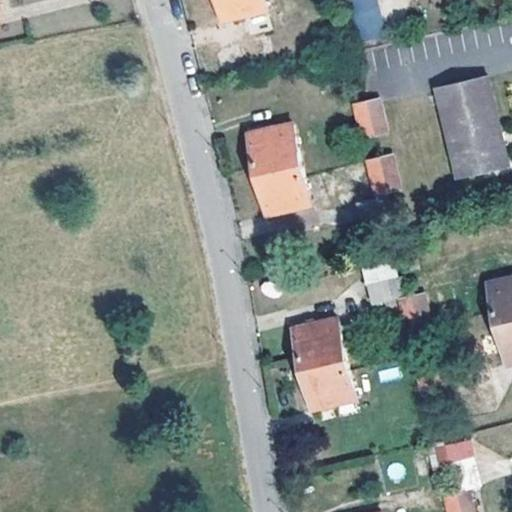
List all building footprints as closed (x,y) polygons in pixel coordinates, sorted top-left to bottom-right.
[(267,11),(264,0),(220,0),(225,20),(267,11)] [(348,14),(344,0),(343,0),(317,6),(320,20),(348,14)] [(384,37),(378,0),(351,0),(357,41),(384,37)] [(510,167),(489,78),(438,90),(458,179),(510,167)] [(380,102),(369,105),(376,136),(388,133),(380,102)] [(376,136),(369,105),(357,107),(364,139),(376,136)] [(312,206),(294,126),(251,135),(269,216),(312,206)] [(382,160),(389,192),(401,189),(393,157),(382,160)] [(389,192),(382,160),(369,163),(376,195),(389,192)] [(390,217),(386,202),(359,207),(362,223),(390,217)] [(403,253),(408,275),(420,272),(416,251),(403,253)] [(409,280),(412,295),(439,289),(435,273),(409,280)] [(511,364),(511,280),(490,285),(508,365),(511,364)] [(407,296),(404,282),(375,288),(379,303),(407,296)] [(425,296),(413,299),(420,330),(432,328),(425,296)] [(403,346),(423,342),(420,330),(413,299),(401,301),(408,334),(401,335),(403,346)] [(357,399),(339,319),(295,329),(313,409),(357,399)] [(426,354),(433,386),(445,383),(438,351),(426,354)] [(433,386),(426,354),(414,357),(421,389),(433,386)] [(445,440),(430,443),(436,473),(452,469),(445,440)] [(474,511),(470,491),(458,494),(461,511),(474,511)] [(446,497),(449,511),(461,511),(458,494),(446,497)]
